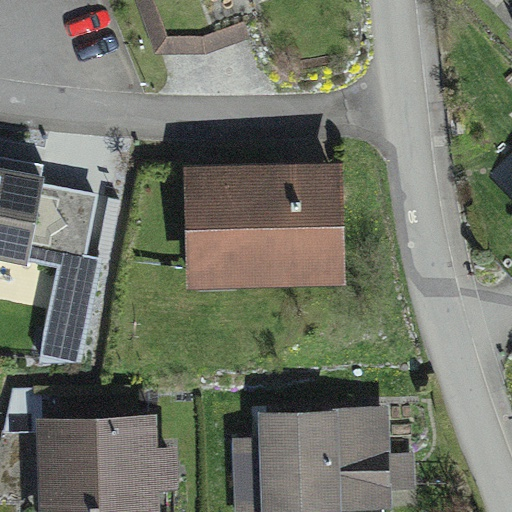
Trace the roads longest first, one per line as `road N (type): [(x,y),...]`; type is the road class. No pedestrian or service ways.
road 1 (residential): [(408,128),(173,126),(0,105)]
road 2 (residential): [(446,315),(511,500)]
road 3 (residential): [(408,128),(446,315)]
road 4 (residential): [(394,0),(408,128)]
